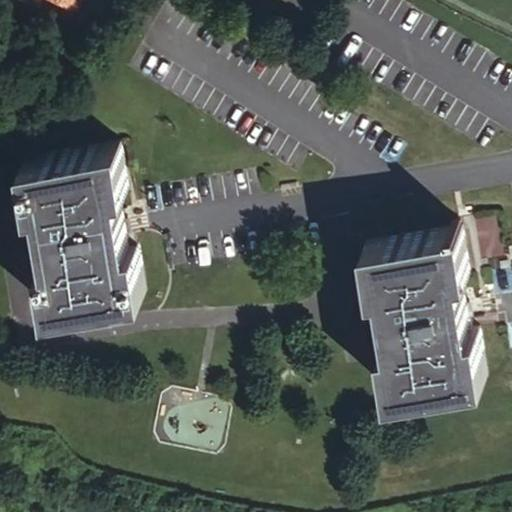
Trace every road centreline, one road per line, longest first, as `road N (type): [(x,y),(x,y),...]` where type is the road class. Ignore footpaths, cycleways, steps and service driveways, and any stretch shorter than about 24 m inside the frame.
road 1 (residential): [(511,158),(140,220)]
road 2 (residential): [(511,111),(342,1)]
